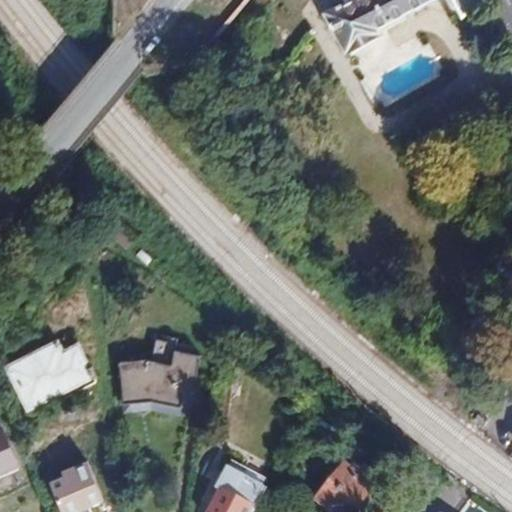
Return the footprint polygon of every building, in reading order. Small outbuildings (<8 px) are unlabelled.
[(487,0),(343,0),(345,3),(324,14),(346,53),(381,33),(378,29),(429,0),(445,0),(457,21),(489,3),(487,0)] [(241,69),(256,50),(242,37),(227,57),(241,69)] [(511,54),(492,63),(511,102),(511,54)] [(226,333),(232,337),(236,332),(230,328),(226,333)] [(182,407),(190,409),(208,412),(218,359),(185,352),(186,345),(157,339),(152,361),(145,360),(119,363),(124,404),(151,401),(182,407)] [(62,352),(57,342),(6,367),(27,410),(52,397),(55,403),(96,382),(94,378),(97,376),(90,363),(87,364),(77,345),(62,352)] [(483,399),(475,393),(469,401),(477,407),(483,399)] [(125,413),(151,410),(189,418),(190,409),(182,407),(151,401),(124,404),(125,413)] [(0,473),(18,466),(2,428),(0,428),(0,473)] [(104,502),(86,460),(60,472),(62,477),(48,482),(60,511),(90,511),(89,509),(104,502)] [(365,468),(359,475),(344,463),(315,499),(330,511),(355,511),(381,481),(365,468)] [(0,477),(19,470),(18,466),(0,473),(0,477)] [(252,505),(261,486),(228,469),(217,489),(221,491),(209,511),(249,511),(253,505),(252,505)]
